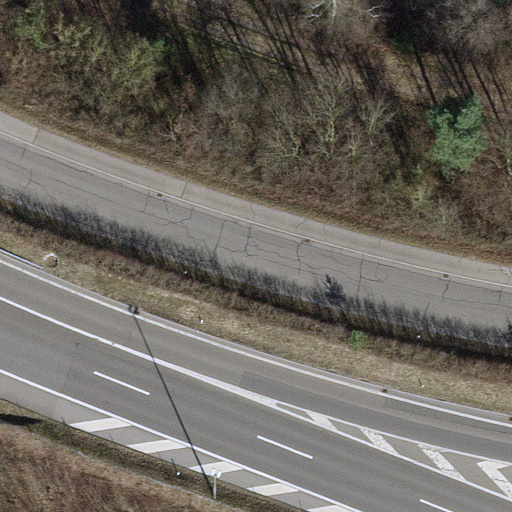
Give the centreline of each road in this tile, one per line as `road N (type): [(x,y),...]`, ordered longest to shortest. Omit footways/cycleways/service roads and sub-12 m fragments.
road 1 (unclassified): [(0,167),(115,218),(393,307),(511,323)]
road 2 (motorway): [(47,335),(227,388),(511,455)]
road 3 (motorway): [(47,335),(462,511)]
road 4 (track): [(152,0),(219,28),(454,95),(511,103)]
